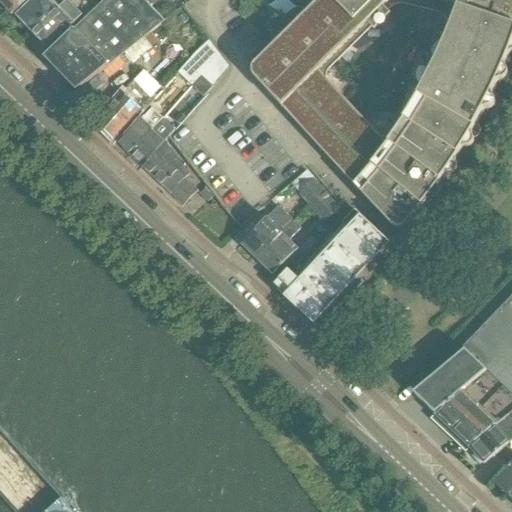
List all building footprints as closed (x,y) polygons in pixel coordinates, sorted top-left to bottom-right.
[(0,0),(1,1),(0,5),(5,10),(9,9),(15,15),(29,0),(0,0)] [(31,31),(32,33),(58,8),(49,0),(34,0),(17,17),(24,24),(22,27),(28,33),(31,31)] [(164,23),(142,0),(105,0),(45,58),(55,67),(69,82),(78,92),(109,67),(125,54),(144,39),(165,23),(164,23)] [(511,0),(320,0),(255,66),(254,67),(253,68),(252,70),(252,72),(252,73),(252,75),(253,76),(254,78),(374,208),(391,226),(392,227),(393,228),(395,228),(397,229),(398,229),(400,228),(402,228),(403,227),(404,226),(420,208),(424,202),(438,184),(443,178),(456,159),(460,152),(479,122),(482,115),(493,94),(496,87),(505,66),(508,59),(511,49),(511,0)] [(58,8),(32,33),(35,35),(33,38),(38,43),(41,42),(48,49),(72,25),(82,15),(76,9),(67,18),(58,8)] [(125,54),(131,61),(150,47),(144,39),(125,54)] [(219,56),(213,48),(208,42),(198,53),(178,74),(193,87),(197,90),(204,97),(213,88),(212,87),(218,79),(228,68),(219,56)] [(155,101),(135,82),(123,94),(97,124),(113,140),(139,111),(143,115),(155,101)] [(117,144),(130,156),(163,119),(152,109),(145,117),(139,120),(117,144)] [(130,156),(142,167),(164,142),(167,138),(175,130),(163,119),(130,156)] [(164,142),(142,167),(170,194),(183,207),(198,192),(185,180),(189,175),(164,142)] [(299,193),(309,205),(323,190),(314,180),(299,193)] [(200,195),(208,203),(213,198),(205,190),(200,195)] [(323,190),(309,205),(325,224),(340,210),(323,190)] [(286,274),(274,286),(319,328),(335,312),(332,308),(391,245),(355,212),(352,215),(351,216),(343,225),(341,224),(322,240),(310,250),(284,272),(286,274)] [(242,246),(257,261),(293,222),(287,216),(275,228),(266,220),(242,246)] [(293,222),(257,261),(273,276),(298,249),(289,241),(300,229),(293,222)] [(435,415),(471,449),(511,414),(511,297),(463,349),(465,351),(413,394),(435,415)] [(511,441),(511,414),(471,449),(470,449),(484,466),(511,441)] [(511,462),(493,483),(506,496),(511,490),(511,462)]
